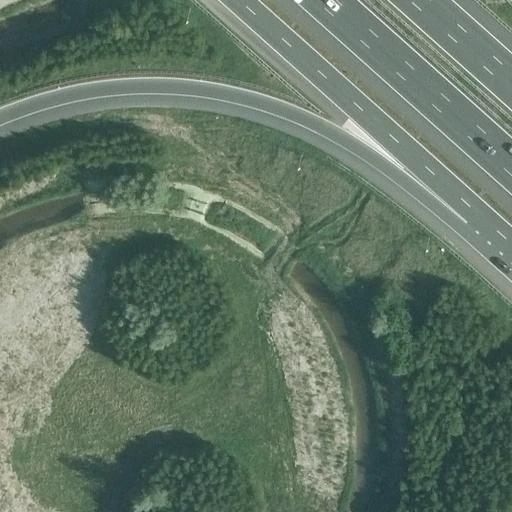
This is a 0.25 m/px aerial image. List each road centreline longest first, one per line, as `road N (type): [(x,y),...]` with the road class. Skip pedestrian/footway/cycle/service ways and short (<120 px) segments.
road 1 (motorway): [(0,114),(111,86),(230,94),(331,129),(482,222)]
road 2 (motorway): [(235,0),(482,222)]
road 3 (motorway): [(324,0),(511,167)]
road 4 (motorway): [(511,87),(414,0)]
